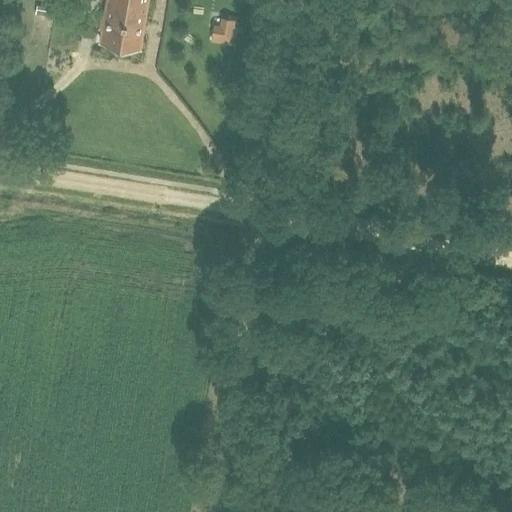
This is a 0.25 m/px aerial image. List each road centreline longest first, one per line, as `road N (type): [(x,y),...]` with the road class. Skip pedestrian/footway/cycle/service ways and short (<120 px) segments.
road 1 (track): [(0,170),(511,256)]
road 2 (unclassified): [(214,511),(296,0)]
